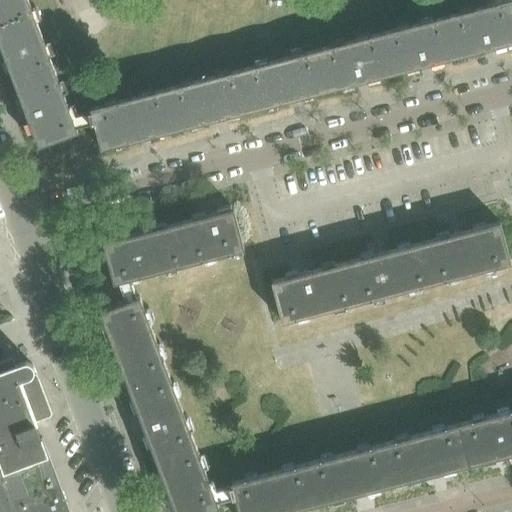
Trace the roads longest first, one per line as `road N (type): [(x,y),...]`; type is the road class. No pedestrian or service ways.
road 1 (residential): [(16,222),(511,90)]
road 2 (residential): [(128,511),(16,222)]
